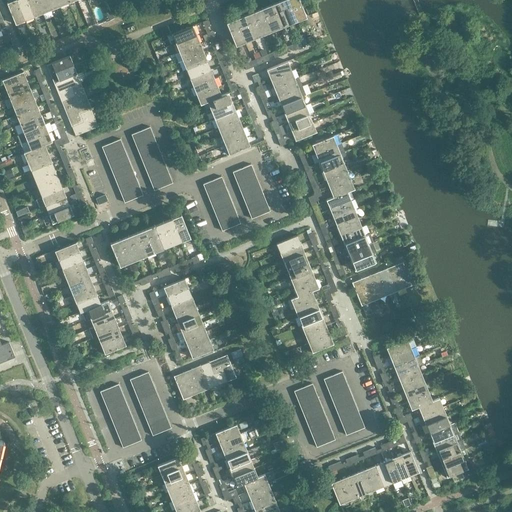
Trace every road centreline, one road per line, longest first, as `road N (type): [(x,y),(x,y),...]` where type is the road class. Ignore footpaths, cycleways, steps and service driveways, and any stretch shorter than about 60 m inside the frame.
road 1 (residential): [(83,466),(347,362)]
road 2 (residential): [(0,261),(257,155)]
road 3 (residential): [(0,261),(83,466)]
